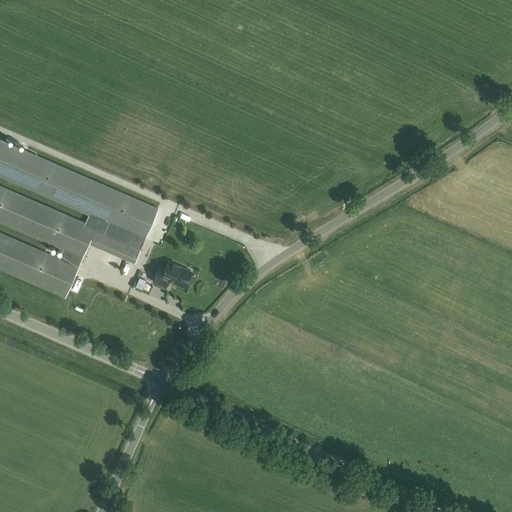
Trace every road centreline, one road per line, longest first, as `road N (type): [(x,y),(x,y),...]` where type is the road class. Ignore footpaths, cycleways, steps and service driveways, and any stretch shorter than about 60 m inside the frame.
road 1 (unclassified): [(162,381),(261,268),(431,168),(511,109)]
road 2 (unclassified): [(437,511),(162,381)]
road 3 (unclassified): [(162,381),(0,310)]
road 4 (unclassified): [(98,511),(162,381)]
